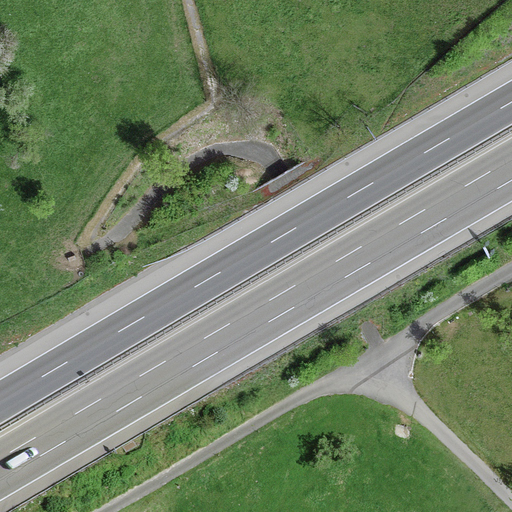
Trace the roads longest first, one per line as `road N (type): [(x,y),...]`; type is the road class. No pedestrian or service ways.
road 1 (motorway): [(511,101),(0,401)]
road 2 (motorway): [(0,468),(511,168)]
road 3 (unclassified): [(105,511),(380,352),(409,400),(511,500)]
road 4 (track): [(380,352),(511,269)]
